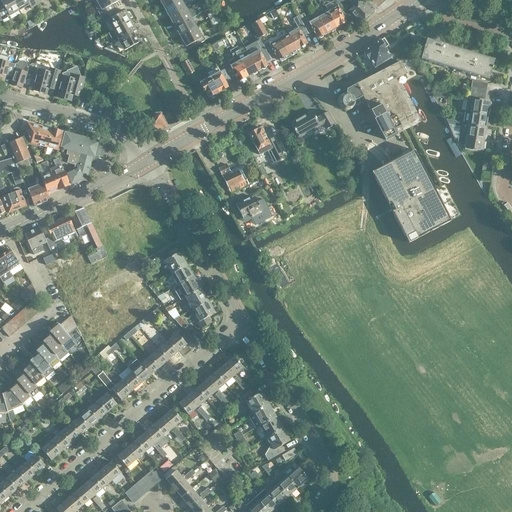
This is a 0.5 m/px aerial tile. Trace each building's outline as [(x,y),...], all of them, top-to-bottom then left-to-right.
[(0,20),(0,21),(19,10),(13,0),(0,0),(2,4),(0,5),(0,20)] [(13,0),(19,10),(29,4),(31,8),(36,4),(33,0),(13,0)] [(118,0),(95,0),(93,1),(101,17),(114,10),(111,5),(119,0),(118,0)] [(159,0),(165,8),(179,0),(159,0)] [(180,0),(179,0),(165,8),(170,18),(186,9),(180,0)] [(364,0),(349,0),(349,1),(354,7),(349,11),(361,23),(374,10),(364,0)] [(338,7),(328,12),(336,28),(346,23),(338,7)] [(186,9),(170,18),(175,27),(191,18),(186,9)] [(114,10),(101,17),(104,22),(108,20),(113,30),(130,20),(125,10),(116,15),(114,10)] [(275,11),(270,13),(273,19),(279,16),(275,11)] [(319,17),(318,18),(327,33),(336,28),(328,12),(319,17)] [(307,18),(301,21),(308,34),(313,31),(317,39),(327,33),(318,18),(319,17),(316,13),(312,15),(314,20),(309,23),(307,18)] [(298,28),(289,34),(297,49),(307,44),(300,32),(305,30),(298,16),(293,19),(298,28)] [(191,18),(175,27),(180,37),(196,28),(191,18)] [(113,30),(107,33),(113,43),(119,40),(124,50),(138,43),(132,33),(136,31),(130,20),(113,30)] [(267,34),(259,20),(251,24),(259,38),(267,34)] [(196,28),(180,37),(186,46),(202,38),(196,28)] [(279,39),(288,55),(297,49),(289,34),(279,39)] [(279,39),(269,44),(278,60),(288,55),(279,39)] [(379,40),(363,52),(375,68),(376,67),(377,70),(393,62),(390,57),(391,56),(385,48),(388,46),(383,39),(380,41),(379,40)] [(460,50),(426,39),(420,59),(454,70),(460,50)] [(259,41),(245,48),(249,55),(258,71),(267,66),(265,62),(270,60),(259,41)] [(215,52),(211,45),(206,48),(210,54),(215,52)] [(234,59),(228,62),(239,81),(248,76),(235,52),(235,53),(233,49),(230,51),(234,59)] [(494,60),(460,50),(454,70),(488,80),(494,60)] [(238,51),(235,52),(248,76),(258,71),(249,55),(244,58),(242,56),(241,56),(238,51)] [(0,80),(3,82),(5,74),(11,76),(14,64),(8,62),(0,60),(0,80)] [(182,63),(183,65),(188,74),(194,71),(188,60),(182,63)] [(27,65),(25,63),(23,61),(20,61),(18,62),(17,64),(15,63),(10,80),(12,81),(11,84),(21,88),(24,78),(30,80),(35,65),(31,64),(29,66),(28,68),(26,67),(27,65)] [(338,102),(338,104),(338,106),(339,107),(340,109),(342,110),(344,111),(345,112),(347,112),(349,112),(351,111),(353,110),(354,108),(355,107),(358,105),(365,101),(385,140),(418,123),(395,80),(406,74),(400,62),(349,88),(349,92),(347,92),(345,92),(343,93),(342,94),(340,96),(339,98),(338,100),(338,102)] [(63,76),(57,97),(70,101),(72,96),(78,98),(80,93),(84,78),(80,77),(80,75),(77,67),(67,71),(67,72),(62,74),(63,76)] [(217,67),(207,73),(209,77),(218,93),(228,87),(217,67)] [(46,94),(47,89),(54,91),(60,71),(50,68),(49,72),(38,69),(32,91),(46,94)] [(218,93),(209,77),(199,83),(204,92),(205,92),(208,98),(218,93)] [(487,84),(472,81),(471,87),(474,88),(486,90),(487,84)] [(467,98),(465,111),(470,112),(485,115),(486,109),(488,109),(489,102),(484,101),(485,96),(473,94),(474,88),(471,87),(469,98),(467,98)] [(298,138),(324,123),(328,129),(334,125),(327,112),(320,115),(321,117),(317,119),(312,110),(290,122),(298,138)] [(465,111),(463,122),(468,123),(468,125),(485,128),(486,121),(484,121),(485,115),(470,112),(465,111)] [(155,114),(155,116),(151,128),(154,128),(164,127),(167,126),(160,114),(155,114)] [(449,120),(448,126),(449,128),(459,129),(457,141),(460,145),(464,146),(464,148),(481,151),(485,128),(468,125),(468,123),(463,122),(462,122),(461,127),(454,126),(455,121),(449,120)] [(47,146),(51,129),(28,122),(26,128),(32,142),(47,146)] [(261,128),(249,134),(259,155),(271,149),(277,161),(284,158),(274,137),(267,140),(261,128)] [(51,129),(47,146),(54,148),(53,151),(52,151),(51,157),(57,155),(58,150),(63,132),(51,129)] [(0,175),(5,175),(12,173),(19,171),(17,166),(31,160),(21,137),(1,146),(3,150),(3,151),(5,156),(11,154),(13,158),(0,162),(0,175)] [(346,143),(344,141),(345,140),(342,137),(337,142),(351,154),(355,150),(346,143)] [(234,143),(239,152),(246,148),(241,139),(234,143)] [(414,150),(371,172),(409,243),(451,222),(414,150)] [(50,169),(51,173),(59,190),(70,185),(59,158),(53,160),(56,166),(50,169)] [(31,160),(17,166),(19,171),(19,172),(31,168),(29,164),(32,163),(31,160)] [(224,166),(219,169),(224,179),(228,189),(230,193),(248,185),(246,180),(250,178),(243,164),(230,171),(227,165),(224,166)] [(262,165),(258,166),(264,179),(268,177),(262,165)] [(19,171),(12,173),(16,184),(15,184),(15,185),(22,183),(19,172),(19,171)] [(51,173),(41,177),(43,183),(48,194),(59,190),(51,173)] [(0,177),(0,195),(1,198),(0,198),(0,199),(5,213),(8,212),(8,213),(17,210),(10,194),(7,195),(0,177)] [(43,183),(28,189),(35,207),(50,200),(48,194),(43,183)] [(137,187),(123,192),(138,225),(148,221),(153,231),(164,226),(156,204),(145,208),(137,187)] [(20,190),(10,194),(17,210),(18,210),(27,206),(20,190)] [(121,192),(96,202),(100,212),(113,206),(116,210),(128,205),(121,192)] [(250,198),(235,206),(243,221),(250,217),(251,220),(257,217),(261,223),(271,218),(262,201),(254,205),(250,198)] [(96,202),(85,207),(94,226),(105,221),(100,212),(96,202)] [(128,205),(116,210),(121,225),(134,219),(128,205)] [(76,230),(84,227),(87,234),(86,234),(94,251),(95,250),(97,253),(94,254),(97,261),(107,257),(92,224),(84,208),(69,214),(76,230)] [(51,237),(45,240),(46,242),(51,252),(57,249),(54,242),(61,239),(62,241),(64,241),(68,239),(68,237),(67,236),(75,232),(68,216),(46,226),(51,237)] [(105,221),(94,226),(102,243),(113,238),(105,221)] [(39,228),(24,235),(34,255),(43,250),(41,245),(46,242),(45,240),(39,228)] [(138,228),(127,232),(132,242),(136,251),(147,247),(138,228)] [(113,238),(102,243),(110,262),(121,258),(116,247),(113,238)] [(132,242),(116,247),(121,258),(136,251),(132,242)] [(10,250),(0,257),(10,271),(20,264),(10,250)] [(156,258),(159,263),(163,261),(167,267),(166,268),(169,273),(170,272),(171,273),(186,264),(179,252),(170,257),(167,252),(156,258)] [(0,256),(0,278),(3,283),(13,276),(10,271),(0,257),(0,256)] [(186,264),(171,273),(178,285),(193,276),(186,264)] [(178,285),(173,288),(180,300),(185,297),(200,288),(193,276),(178,285)] [(135,278),(126,283),(136,301),(145,296),(135,278)] [(155,288),(160,285),(157,281),(152,284),(148,286),(152,291),(156,289),(155,288)] [(126,283),(117,288),(128,306),(136,301),(126,283)] [(31,284),(23,290),(27,295),(30,299),(35,294),(34,289),(31,284)] [(117,288),(109,293),(119,311),(128,306),(117,288)] [(200,288),(185,297),(193,309),(208,300),(200,288)] [(109,293),(100,298),(110,316),(119,311),(109,293)] [(100,298),(91,303),(101,321),(110,316),(100,298)] [(16,300),(11,305),(16,311),(22,305),(16,300)] [(208,300),(193,309),(200,321),(198,323),(201,329),(211,323),(208,317),(215,312),(208,300)] [(33,301),(28,305),(36,314),(41,310),(33,301)] [(13,309),(5,303),(1,309),(6,313),(8,315),(13,309)] [(91,303),(82,308),(93,326),(101,321),(91,303)] [(28,305),(24,309),(32,318),(36,314),(28,305)] [(82,308),(73,313),(83,331),(93,326),(82,308)] [(24,309),(19,313),(27,322),(32,318),(24,309)] [(152,312),(146,317),(149,321),(155,316),(152,312)] [(19,313),(15,317),(23,326),(27,322),(19,313)] [(53,328),(49,331),(67,352),(76,344),(74,342),(80,336),(77,329),(70,315),(58,325),(56,322),(52,326),(53,328)] [(15,317),(10,321),(18,330),(23,326),(15,317)] [(182,329),(187,325),(179,317),(174,320),(182,329)] [(10,321),(6,324),(14,334),(18,330),(10,321)] [(6,324),(1,328),(9,337),(14,334),(6,324)] [(134,328),(128,333),(131,337),(140,328),(137,325),(134,328)] [(46,337),(42,341),(58,359),(67,352),(49,331),(46,336),(46,337)] [(176,333),(167,341),(176,352),(186,344),(176,333)] [(39,347),(35,350),(47,365),(51,368),(60,361),(58,359),(42,341),(39,346),(39,347)] [(167,341),(158,349),(167,360),(176,352),(167,341)] [(115,343),(110,348),(113,352),(119,347),(115,343)] [(108,346),(99,354),(104,360),(113,352),(110,348),(108,346)] [(158,349),(148,357),(158,368),(167,360),(158,349)] [(34,357),(29,360),(43,377),(45,379),(54,371),(51,368),(47,365),(35,350),(35,351),(32,356),(34,357)] [(148,357),(139,365),(148,376),(158,368),(148,357)] [(233,357),(224,365),(233,376),(243,368),(233,357)] [(29,361),(29,362),(26,366),(27,367),(23,371),(35,385),(43,377),(29,360),(29,361)] [(139,365),(130,373),(139,384),(148,376),(139,365)] [(224,365),(215,373),(224,384),(233,376),(224,365)] [(97,377),(101,374),(95,367),(91,370),(96,376),(97,376),(97,377)] [(20,377),(16,380),(30,397),(32,398),(40,391),(36,387),(37,387),(35,385),(23,371),(19,375),(20,377)] [(130,392),(121,381),(115,386),(112,383),(112,384),(102,372),(101,374),(97,377),(109,391),(111,389),(121,400),(130,392)] [(130,373),(121,381),(130,392),(139,384),(130,373)] [(215,373),(206,380),(215,391),(224,384),(215,373)] [(242,381),(237,376),(233,379),(238,384),(242,381)] [(86,378),(81,382),(84,386),(89,381),(86,378)] [(15,381),(16,381),(13,386),(8,390),(9,391),(22,404),(30,397),(16,380),(15,381)] [(206,380),(197,388),(206,399),(215,391),(206,380)] [(242,381),(238,384),(243,390),(246,387),(242,381)] [(63,383),(57,389),(63,395),(69,390),(65,386),(63,383)] [(197,388),(187,396),(197,407),(206,399),(197,388)] [(250,390),(237,401),(238,404),(242,402),(242,403),(246,401),(253,413),(268,404),(261,392),(253,396),(250,390)] [(9,391),(1,394),(8,412),(8,414),(9,420),(14,419),(14,417),(14,416),(14,414),(12,410),(23,405),(22,404),(9,391)] [(219,392),(215,395),(220,400),(223,397),(219,392)] [(68,393),(62,398),(65,402),(71,397),(68,393)] [(107,393),(97,401),(106,412),(116,404),(107,393)] [(197,407),(187,396),(178,404),(187,415),(197,407)] [(228,402),(223,397),(220,400),(224,405),(228,402)] [(97,401),(88,409),(97,420),(106,412),(97,401)] [(253,413),(248,416),(255,428),(260,425),(275,416),(268,404),(253,413)] [(205,413),(200,407),(197,410),(201,416),(205,413)] [(50,409),(44,414),(47,418),(53,412),(50,409)] [(88,409),(79,417),(88,428),(97,420),(88,409)] [(172,409),(163,417),(172,428),(181,420),(172,409)] [(205,413),(201,416),(206,421),(209,418),(205,413)] [(275,416),(260,425),(267,437),(283,428),(275,416)] [(79,417),(69,425),(79,436),(88,428),(79,417)] [(163,417),(153,425),(163,436),(172,428),(163,417)] [(18,439),(29,429),(26,425),(15,435),(18,439)] [(69,425),(60,433),(69,444),(79,436),(69,425)] [(153,425),(144,433),(154,444),(155,446),(157,444),(161,448),(168,442),(163,436),(153,425)] [(180,434),(176,428),(172,432),(177,437),(180,434)] [(271,445),(265,456),(268,460),(274,457),(285,450),(282,445),(290,441),(283,428),(267,437),(271,445)] [(233,435),(236,440),(242,436),(240,431),(233,435)] [(60,433),(51,441),(60,452),(69,444),(60,433)] [(144,433),(135,441),(145,452),(154,444),(144,433)] [(180,434),(177,437),(181,442),(185,439),(180,434)] [(19,441),(15,435),(8,441),(13,447),(19,441)] [(242,436),(236,440),(239,444),(245,440),(242,436)] [(60,452),(51,441),(41,449),(51,460),(60,452)] [(135,441),(126,448),(136,459),(145,452),(135,441)] [(162,449),(157,444),(155,446),(154,447),(158,452),(162,449)] [(6,447),(0,451),(3,455),(9,450),(6,447)] [(136,459),(126,448),(117,456),(126,467),(136,459)] [(162,449),(158,452),(163,458),(166,455),(162,449)] [(294,449),(282,456),(285,461),(297,454),(294,449)] [(35,454),(25,463),(35,474),(45,466),(35,454)] [(164,471),(172,465),(169,460),(160,467),(164,471)] [(111,462),(102,470),(111,481),(120,473),(111,462)] [(25,463),(16,471),(26,482),(35,474),(25,463)] [(263,466),(256,470),(259,474),(266,470),(263,466)] [(289,466),(283,472),(286,476),(288,475),(298,487),(308,478),(298,466),(293,471),(289,466)] [(156,467),(150,472),(153,476),(159,471),(156,467)] [(215,481),(221,476),(215,469),(209,474),(215,481)] [(102,470),(93,478),(102,488),(111,481),(102,470)] [(165,478),(173,488),(183,479),(175,470),(165,478)] [(16,471),(7,479),(16,490),(26,482),(16,471)] [(153,476),(148,480),(153,487),(165,477),(159,471),(153,476)] [(256,479),(249,472),(245,475),(251,483),(256,479)] [(283,472),(274,480),(278,484),(288,495),(298,487),(288,475),(286,476),(283,472)] [(214,482),(209,476),(205,480),(210,485),(214,482)] [(145,477),(141,480),(149,490),(153,487),(148,480),(145,477)] [(93,478),(84,485),(93,496),(102,488),(93,478)] [(7,479),(0,484),(0,489),(7,498),(16,490),(7,479)] [(183,479),(173,488),(181,497),(191,488),(183,479)] [(137,483),(145,493),(149,490),(141,480),(137,483)] [(274,480),(264,488),(265,489),(278,504),(288,495),(278,484),(274,480)] [(133,487),(141,497),(145,493),(137,483),(133,487)] [(84,485),(75,493),(84,504),(93,496),(84,485)] [(125,494),(133,504),(141,497),(133,487),(125,494)] [(191,488),(181,497),(189,506),(199,497),(191,488)] [(265,489),(255,498),(258,502),(267,511),(269,511),(278,504),(268,493),(265,489)] [(75,493),(65,501),(75,511),(84,504),(75,493)] [(96,497),(93,500),(97,505),(101,502),(96,497)] [(199,497),(189,506),(193,511),(200,511),(207,507),(199,497)] [(267,511),(258,502),(255,498),(245,507),(242,504),(238,508),(241,511),(267,511)] [(111,508),(113,511),(126,511),(129,510),(121,500),(111,508)] [(56,509),(58,511),(74,511),(75,511),(65,501),(56,509)] [(105,507),(101,502),(97,505),(102,510),(105,507)]
